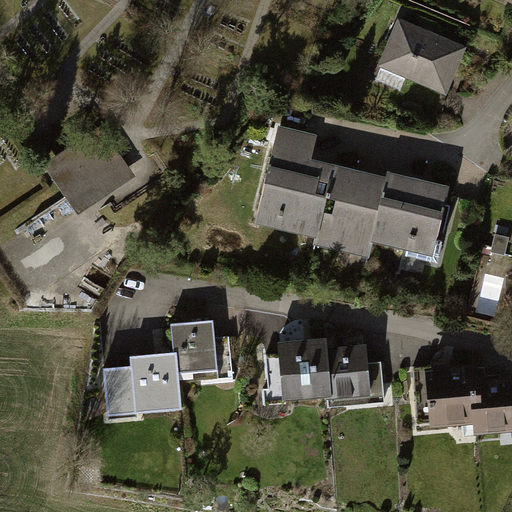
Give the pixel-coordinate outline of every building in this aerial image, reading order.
[(468,50),(398,19),(379,68),(446,99),(468,50)] [(45,166),(80,217),(138,178),(124,158),(122,155),(101,126),(70,147),(64,152),(45,166)] [(318,137),(279,127),(255,227),(315,241),(325,200),(316,197),(319,183),(329,186),(334,167),(311,162),(318,137)] [(386,179),(334,167),(329,186),(325,200),(315,241),(314,246),(370,260),(373,245),(386,179)] [(388,174),(386,179),(373,245),(433,260),(450,189),(388,174)] [(171,350),(173,370),(229,365),(226,334),(212,335),(210,316),(169,320),(171,350)] [(322,336),(275,340),(277,356),(263,357),(266,386),(279,385),(280,396),(327,392),(323,345),(322,336)] [(363,341),(323,345),(327,392),(329,405),(339,404),(344,394),(380,391),(377,360),(365,361),(363,341)] [(128,364),(100,367),(105,411),(176,404),(173,370),(171,350),(127,354),(128,364)] [(471,363),(409,368),(414,422),(476,417),(473,379),(471,363)] [(511,375),(473,379),(476,417),(477,428),(511,425),(511,375)]
